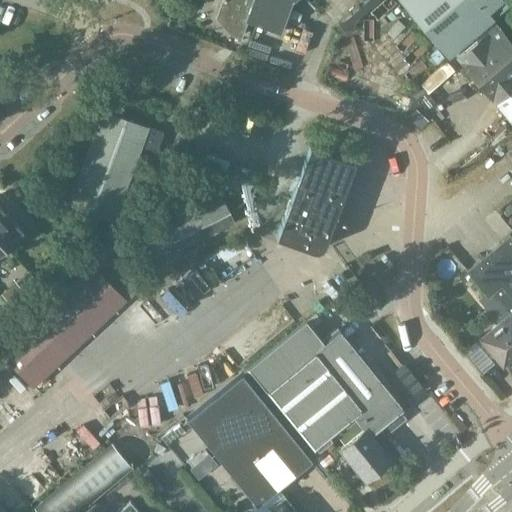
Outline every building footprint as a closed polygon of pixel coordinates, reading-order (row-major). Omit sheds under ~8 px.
[(251,2),(251,0),(221,0),(223,1),(217,17),(216,19),(218,19),(231,34),(239,37),(245,20),(257,24),(263,6),(251,2)] [(251,0),(251,2),(263,6),(257,24),(280,33),(291,2),(292,0),(251,0)] [(397,0),(447,59),(509,7),(503,0),(397,0)] [(455,55),(511,122),(511,43),(494,22),(455,55)] [(67,205),(113,222),(141,146),(156,152),(162,133),(147,128),(148,127),(102,110),(67,205)] [(324,244),(354,162),(309,145),(289,198),(279,227),(275,237),(312,250),(317,250),(321,248),(324,244)] [(202,161),(225,169),(228,160),(205,152),(202,161)] [(231,217),(218,191),(216,188),(134,229),(146,254),(146,253),(151,263),(161,259),(234,222),(231,217)] [(0,240),(5,246),(16,236),(16,235),(21,231),(25,235),(35,225),(16,205),(7,214),(0,206),(0,240)] [(466,270),(465,270),(484,293),(479,297),(477,298),(500,325),(481,341),(502,366),(511,357),(511,237),(509,233),(466,270)] [(92,264),(0,350),(0,353),(33,389),(136,292),(102,256),(98,260),(92,264)] [(369,268),(363,273),(369,279),(375,274),(369,268)] [(12,285),(1,296),(10,306),(22,295),(12,285)] [(256,360),(244,370),(244,371),(313,454),(322,447),(357,418),(364,427),(341,446),(366,477),(390,457),(371,434),(378,428),(379,429),(404,408),(351,343),(350,344),(337,328),(321,341),(305,320),(256,360)] [(244,370),(185,418),(256,506),(279,487),(314,459),(311,456),(313,454),(244,371),(244,370)] [(37,511),(78,511),(131,467),(110,442),(33,507),(37,511)] [(322,447),(313,454),(323,466),(332,459),(322,447)] [(298,511),(279,487),(256,506),(254,511),(298,511)] [(139,511),(129,500),(115,511),(139,511)]
